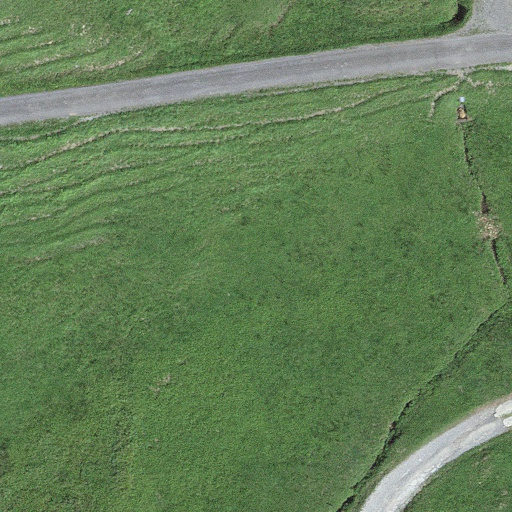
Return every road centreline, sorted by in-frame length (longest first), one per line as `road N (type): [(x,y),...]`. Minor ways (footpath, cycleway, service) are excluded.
road 1 (track): [(511,45),(0,112)]
road 2 (track): [(371,511),(428,446),(511,409)]
